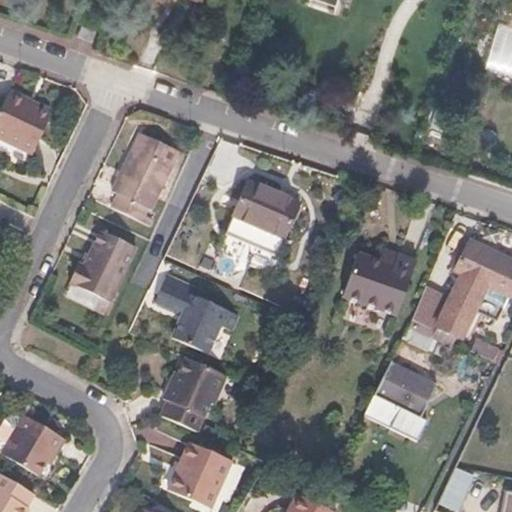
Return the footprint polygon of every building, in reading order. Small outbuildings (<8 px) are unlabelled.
[(98,27),(84,23),(81,33),(95,38),(98,27)] [(28,97),(7,87),(0,102),(0,138),(29,152),(48,112),(25,102),(28,97)] [(176,148),(136,129),(109,188),(114,191),(108,205),(135,218),(138,211),(142,204),(148,207),(176,148)] [(301,201),(249,178),(226,234),(277,256),(301,201)] [(150,217),(138,211),(135,218),(146,224),(150,217)] [(81,261),(75,258),(66,279),(106,298),(132,242),(98,226),(81,261)] [(390,245),(375,238),(370,249),(386,255),(390,245)] [(454,270),(461,274),(435,327),(460,340),(487,287),(509,298),(511,291),(511,261),(469,241),(454,270)] [(370,249),(353,242),(337,282),(389,303),(410,253),(390,245),(386,255),(370,249)] [(155,299),(184,313),(179,324),(216,342),(224,325),(236,331),(243,316),(198,295),(202,288),(168,272),(155,299)] [(179,324),(173,336),(210,354),(216,342),(179,324)] [(424,335),(406,327),(399,340),(418,349),(424,335)] [(165,380),(158,395),(164,398),(156,414),(158,415),(192,430),(205,402),(209,404),(223,374),(182,355),(170,382),(165,380)] [(435,384),(389,363),(372,395),(394,406),(419,418),(435,384)] [(394,406),(372,395),(362,416),(416,441),(425,421),(419,418),(394,406)] [(63,433),(23,410),(0,449),(0,450),(36,471),(45,456),(50,447),(54,450),(63,433)] [(175,473),(171,471),(163,490),(208,510),(229,461),(185,441),(177,457),(181,459),(175,473)] [(54,450),(50,447),(45,456),(48,459),(54,450)] [(181,459),(177,457),(171,471),(175,473),(181,459)] [(473,475),(459,471),(444,505),(456,511),(473,475)] [(30,493),(0,475),(0,511),(23,511),(29,503),(25,501),(30,493)] [(290,510),(293,511),(333,511),(334,510),(299,492),(290,510)]
